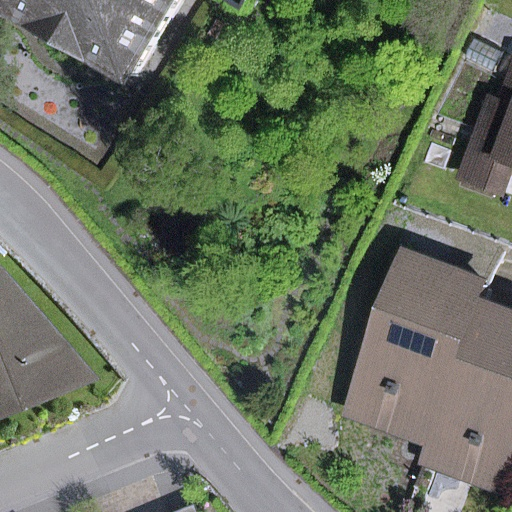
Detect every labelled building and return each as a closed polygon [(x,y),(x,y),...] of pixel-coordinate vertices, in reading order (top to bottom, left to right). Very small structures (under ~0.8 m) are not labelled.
[(139,78),(184,0),(226,0),(247,12),(253,0),(9,0),(9,1),(139,78)] [(511,171),(511,158),(505,156),(511,137),(511,105),(505,103),(494,99),(466,175),(505,190),(511,171)] [(411,258),(431,265),(437,249),(417,242),(411,258)] [(392,425),(436,441),(486,305),(492,287),(431,265),(411,258),(409,257),(367,373),(398,384),(394,394),(402,397),(392,425)] [(0,408),(80,379),(0,286),(0,408)] [(511,314),(486,305),(436,441),(430,459),(473,475),(483,448),(491,451),(495,441),(511,446),(511,314)] [(353,411),(392,425),(402,397),(394,394),(398,384),(367,373),(353,411)] [(473,475),(511,488),(511,446),(495,441),(491,451),(483,448),(473,475)]
